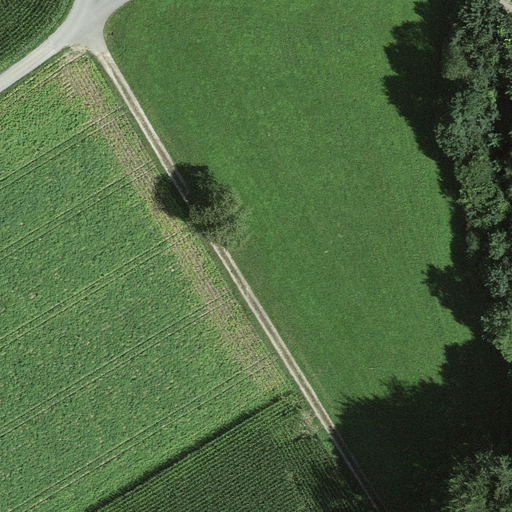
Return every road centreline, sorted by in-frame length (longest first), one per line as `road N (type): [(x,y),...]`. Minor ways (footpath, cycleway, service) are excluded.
road 1 (track): [(84,0),(83,18),(408,511)]
road 2 (track): [(0,79),(114,0)]
